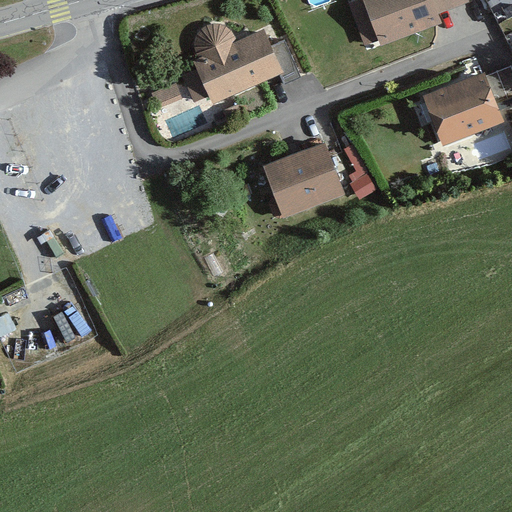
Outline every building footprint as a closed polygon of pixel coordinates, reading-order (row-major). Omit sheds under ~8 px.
[(431,0),(366,0),(382,42),(439,21),(431,0)] [(198,59),(179,68),(191,95),(205,89),(209,98),(279,67),(260,23),(230,35),(228,30),(223,23),(212,20),(201,24),(193,32),(192,44),(194,52),(198,59)] [(484,67),(421,92),(440,140),(503,115),(484,67)] [(178,79),(158,86),(161,99),(182,93),(178,79)] [(320,136),(259,160),(279,211),(340,187),(320,136)] [(370,169),(350,176),(356,192),(376,185),(370,169)]
